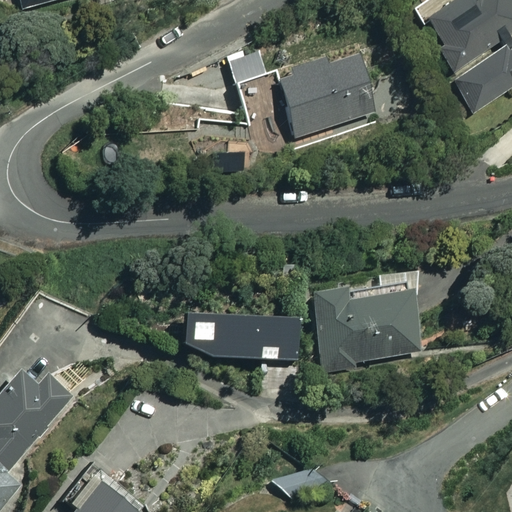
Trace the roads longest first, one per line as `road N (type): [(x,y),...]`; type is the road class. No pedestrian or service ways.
road 1 (residential): [(511,191),(405,205),(78,223),(24,205),(11,191),(7,167),(28,130),(267,0)]
road 2 (residential): [(424,511),(410,488),(422,466),(511,404)]
